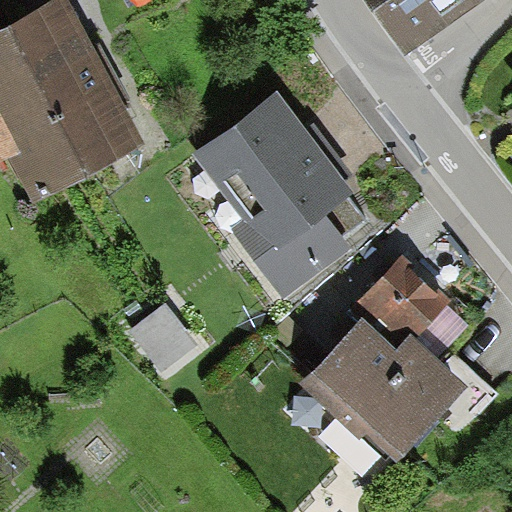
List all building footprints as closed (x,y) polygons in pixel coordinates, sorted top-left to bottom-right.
[(72,0),(65,0),(0,33),(0,163),(10,158),(34,204),(147,146),(104,61),(72,0)] [(366,0),(406,55),(484,0),(366,0)] [(354,192),(281,92),(194,156),(241,221),(229,230),(282,301),(353,249),(344,237),(365,221),(348,197),(354,192)] [(368,316),(302,385),(359,440),(367,432),(396,460),(467,386),(415,336),(449,302),(402,257),(361,298),(355,305),(368,316)] [(171,303),(137,329),(169,373),(204,348),(171,303)]
